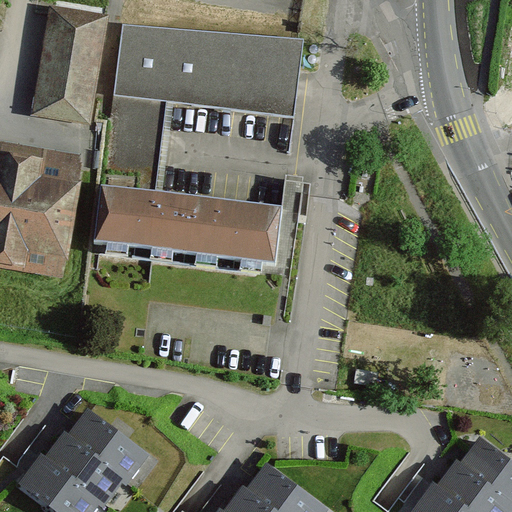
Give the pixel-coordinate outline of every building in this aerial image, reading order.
[(46,10),(27,115),(87,125),(106,20),(46,10)] [(305,48),(125,29),(116,103),(168,109),(297,123),(305,48)] [(168,109),(116,103),(108,198),(157,204),(168,109)] [(82,154),(0,140),(0,268),(60,279),(82,154)] [(306,202),(307,180),(288,179),(287,201),(306,202)] [(157,204),(108,198),(101,259),(283,280),(290,219),(285,218),(157,204)] [(89,414),(69,440),(120,480),(123,482),(144,456),(89,414)] [(65,437),(46,463),(97,501),(101,504),(120,480),(69,440),(65,437)] [(511,466),(481,443),(461,469),(511,507),(511,466)] [(42,459),(23,484),(58,511),(88,511),(97,501),(46,463),(42,459)] [(458,467),(439,491),(466,511),(509,511),(511,509),(511,507),(461,469),(458,467)] [(267,469),(247,495),(267,511),(320,511),(321,511),(267,469)] [(435,488),(417,511),(466,511),(439,491),(435,488)] [(244,493),(229,511),(267,511),(247,495),(244,493)]
